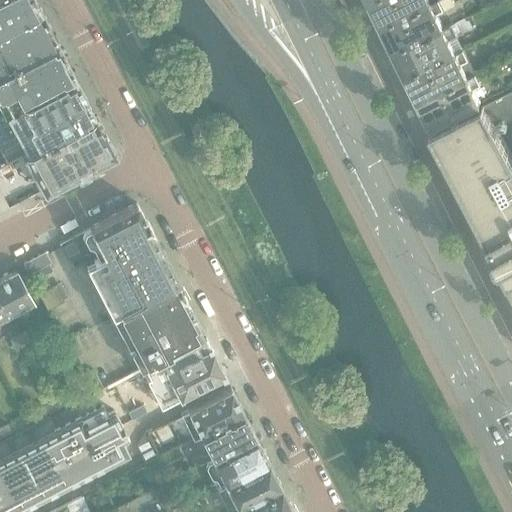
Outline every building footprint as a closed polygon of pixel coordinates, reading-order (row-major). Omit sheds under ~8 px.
[(50,29),(39,8),(39,9),(33,0),(0,0),(0,109),(2,115),(73,78),(74,77),(65,60),(65,59),(57,43),(56,43),(49,29),(50,29)] [(432,4),(429,0),(378,0),(372,3),(376,10),(376,15),(381,25),(385,28),(432,5),(432,4)] [(445,30),(438,16),(444,13),(443,11),(455,5),(453,1),(454,0),(439,0),(432,4),(432,5),(385,28),(388,35),(388,40),(393,50),(396,53),(397,54),(445,30)] [(511,7),(511,0),(503,0),(501,1),(505,11),(511,7)] [(456,54),(450,42),(456,39),(454,34),(460,31),(462,34),(473,28),(468,18),(445,30),(397,54),(400,60),(400,65),(405,74),(409,77),(409,78),(456,54)] [(474,90),(480,86),(463,51),(456,54),(409,78),(412,84),(412,89),(417,99),(421,102),(425,109),(424,114),(429,124),(433,127),(481,103),(474,90)] [(25,152),(94,117),(85,100),(73,78),(2,115),(0,115),(0,145),(8,161),(25,152)] [(511,155),(485,105),(436,129),(430,132),(511,288),(511,155)] [(44,189),(113,153),(100,129),(101,129),(94,117),(25,152),(41,183),(44,189)] [(0,212),(8,208),(0,191),(0,212)] [(165,257),(152,232),(152,231),(146,220),(145,220),(136,203),(89,228),(90,228),(86,230),(84,236),(88,244),(94,246),(100,258),(98,259),(98,260),(97,266),(103,278),(108,275),(113,284),(108,287),(114,299),(119,301),(121,300),(126,310),(177,283),(178,282),(177,282),(178,282),(165,257)] [(51,263),(45,251),(37,255),(43,267),(51,263)] [(43,267),(37,255),(30,259),(36,271),(43,267)] [(36,271),(30,259),(23,263),(22,263),(24,266),(28,275),(36,271)] [(31,301),(17,274),(15,271),(13,272),(0,279),(0,307),(4,315),(31,301)] [(61,298),(69,294),(62,281),(54,286),(39,293),(47,308),(62,300),(61,298)] [(199,326),(185,301),(187,300),(177,283),(126,310),(113,317),(122,335),(129,332),(137,347),(130,350),(140,369),(202,338),(196,327),(199,326)] [(31,341),(25,330),(17,335),(23,345),(31,341)] [(23,345),(17,335),(9,339),(15,349),(23,345)] [(202,338),(145,366),(150,376),(146,378),(161,407),(179,397),(223,375),(224,375),(215,357),(210,346),(209,346),(205,336),(202,338)] [(103,388),(93,370),(85,374),(94,393),(103,388)] [(243,412),(239,405),(230,387),(187,409),(192,417),(199,434),(243,412)] [(103,390),(0,443),(0,511),(35,511),(138,459),(103,390)] [(64,404),(61,398),(60,396),(51,401),(55,409),(64,404)] [(55,409),(51,401),(39,407),(43,415),(55,409)] [(211,458),(254,435),(243,412),(199,434),(208,452),(201,455),(200,453),(191,458),(195,467),(202,463),(211,458)] [(11,431),(7,423),(0,427),(0,432),(2,436),(11,431)] [(139,442),(136,446),(145,462),(145,463),(157,457),(156,456),(144,433),(139,442)] [(268,460),(264,454),(264,453),(263,453),(254,435),(211,458),(224,483),(268,460)] [(280,486),(277,479),(276,478),(268,462),(268,461),(268,460),(224,483),(237,508),(280,486)] [(293,511),(289,503),(289,502),(288,503),(280,486),(237,508),(239,511),(291,511),(293,511)] [(166,511),(154,487),(134,497),(141,511),(166,511)] [(65,504),(69,511),(89,511),(81,496),(65,504)] [(141,511),(134,497),(129,500),(121,504),(115,507),(117,511),(141,511)]
